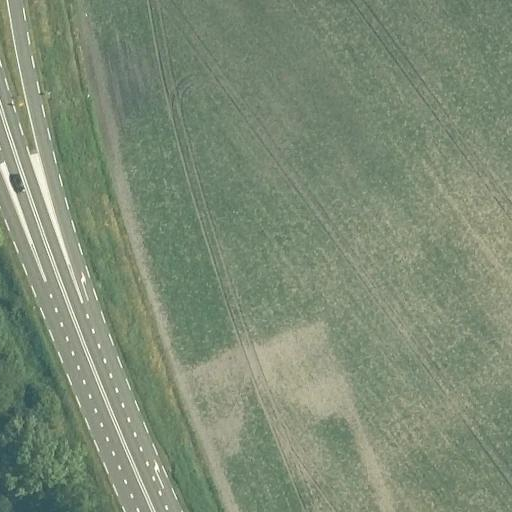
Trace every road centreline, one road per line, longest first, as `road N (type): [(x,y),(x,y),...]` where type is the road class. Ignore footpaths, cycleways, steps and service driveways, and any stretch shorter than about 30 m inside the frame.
road 1 (primary): [(67,307),(12,0)]
road 2 (primary): [(150,511),(67,307)]
road 3 (primary): [(67,307),(0,111)]
road 4 (primary): [(0,187),(67,307)]
